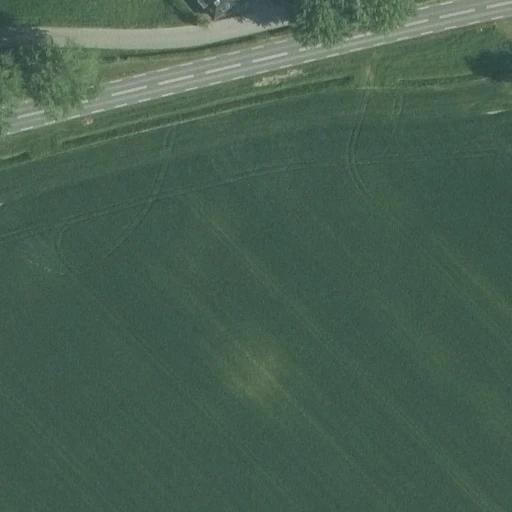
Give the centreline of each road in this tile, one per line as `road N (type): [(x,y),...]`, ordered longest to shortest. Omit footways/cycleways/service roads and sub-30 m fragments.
road 1 (primary): [(511,5),(0,121)]
road 2 (unclassified): [(0,39),(160,38),(362,0)]
